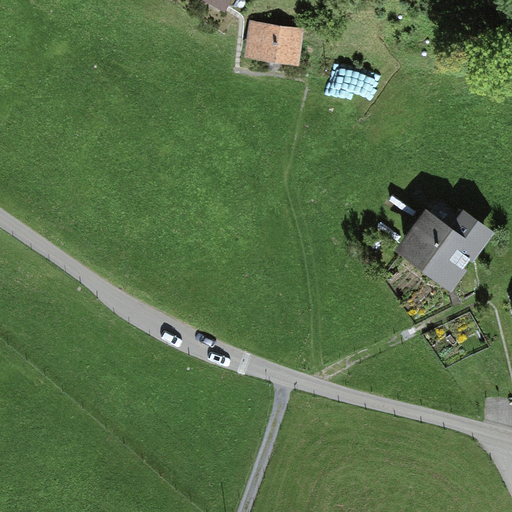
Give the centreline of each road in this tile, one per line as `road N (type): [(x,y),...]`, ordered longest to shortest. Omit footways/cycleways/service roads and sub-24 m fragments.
road 1 (residential): [(0,218),(100,288),(235,359),(511,439)]
road 2 (track): [(311,385),(511,282)]
